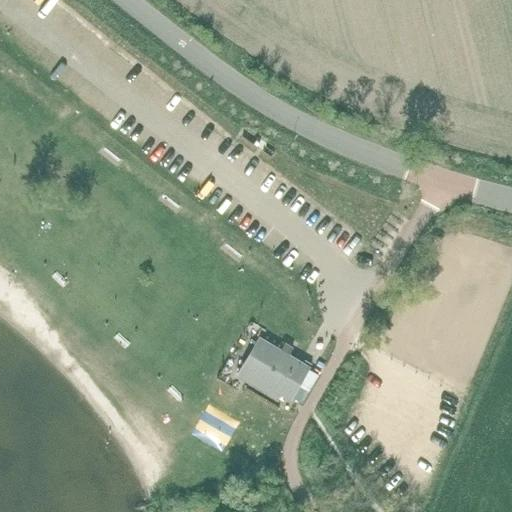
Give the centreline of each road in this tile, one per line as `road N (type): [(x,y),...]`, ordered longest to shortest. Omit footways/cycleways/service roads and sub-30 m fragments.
road 1 (unclassified): [(309,511),(290,475),(290,438),(440,183)]
road 2 (tertiary): [(440,183),(323,135),(212,70),(123,0)]
